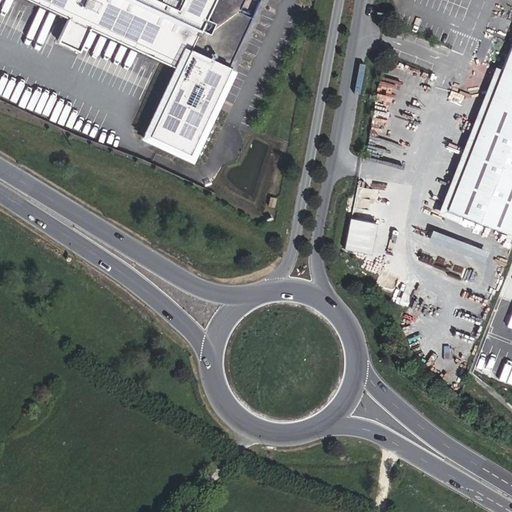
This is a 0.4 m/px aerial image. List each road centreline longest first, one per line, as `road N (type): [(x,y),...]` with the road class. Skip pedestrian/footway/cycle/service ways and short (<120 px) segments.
road 1 (unclassified): [(334,305),(319,249),(364,0)]
road 2 (unclassified): [(344,0),(297,245),(268,293)]
road 3 (primary): [(255,299),(183,278),(0,166)]
road 4 (primary): [(0,191),(153,292),(218,359)]
road 5 (primary): [(320,426),(368,428),(511,509)]
road 6 (primary): [(511,485),(434,435),(360,370)]
road 7 (primary): [(218,359),(229,400),(251,421),(288,433),(320,426)]
